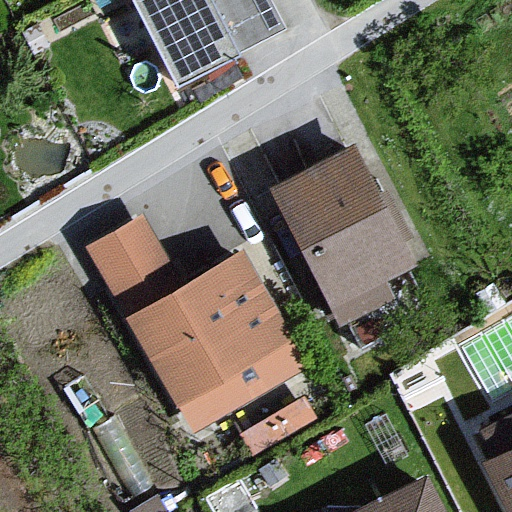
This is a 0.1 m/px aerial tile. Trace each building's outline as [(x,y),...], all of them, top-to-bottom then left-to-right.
[(132,0),(179,90),(287,34),(269,0),(132,0)] [(348,156),(262,191),(329,335),(385,306),(380,292),(405,283),(348,156)] [(288,346),(234,256),(115,326),(167,414),(288,346)] [(511,511),(511,451),(481,466),(501,511),(511,511)] [(437,511),(424,480),(361,511),(437,511)]
